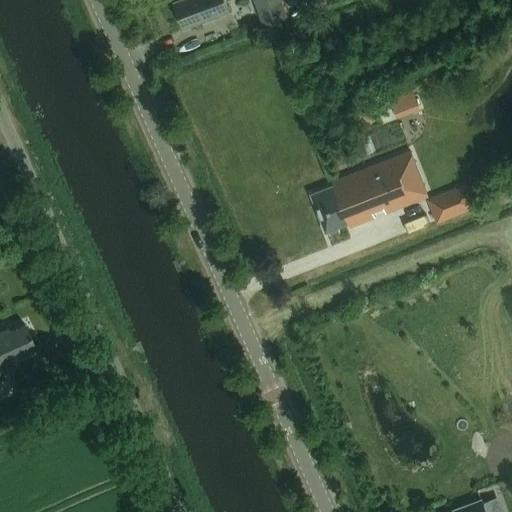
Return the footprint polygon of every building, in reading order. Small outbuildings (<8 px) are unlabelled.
[(183,0),(184,0),(174,4),(184,30),(230,12),(226,2),(231,0),(183,0)] [(288,19),(280,0),(253,0),(264,28),(288,19)] [(419,110),(411,90),(389,99),(397,119),(419,110)] [(428,198),(410,153),(332,183),(350,229),(375,219),(373,212),(384,208),(387,214),(428,198)] [(467,188),(429,204),(437,223),(475,207),(470,194),(467,188)] [(0,373),(16,366),(13,359),(37,348),(26,325),(11,332),(9,327),(0,331),(0,373)] [(485,511),(482,501),(453,511),(485,511)]
